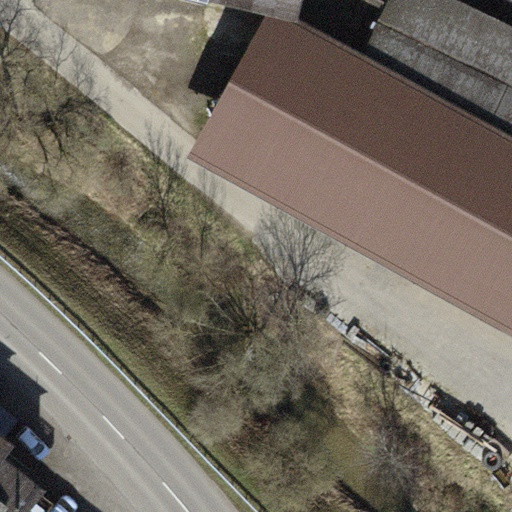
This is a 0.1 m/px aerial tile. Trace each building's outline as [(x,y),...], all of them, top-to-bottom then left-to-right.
[(219,0),(269,11),(298,18),(299,15),(302,0),(219,0)] [(392,0),(368,52),(359,70),(511,144),(511,25),(460,0),(392,0)] [(511,144),(359,70),(368,52),(299,15),(298,18),(269,11),(191,156),(511,331),(511,144)] [(511,459),(422,375),(402,396),(499,487),(511,474),(511,459)] [(0,458),(0,511),(25,511),(42,492),(0,458)]
